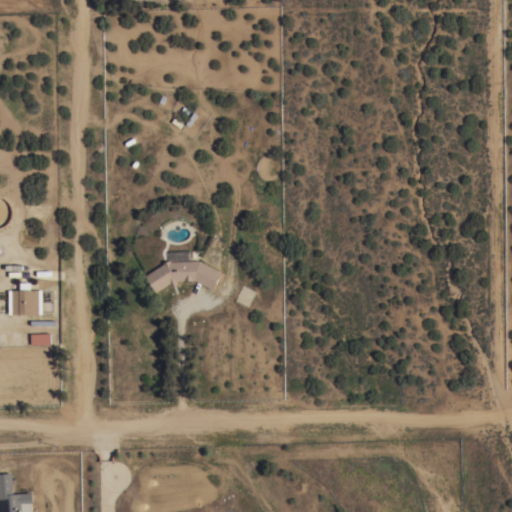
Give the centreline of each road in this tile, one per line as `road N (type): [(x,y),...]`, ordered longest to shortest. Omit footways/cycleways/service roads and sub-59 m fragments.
road 1 (residential): [(0,427),(511,414)]
road 2 (residential): [(85,424),(76,0)]
road 3 (residential): [(500,415),(495,0)]
